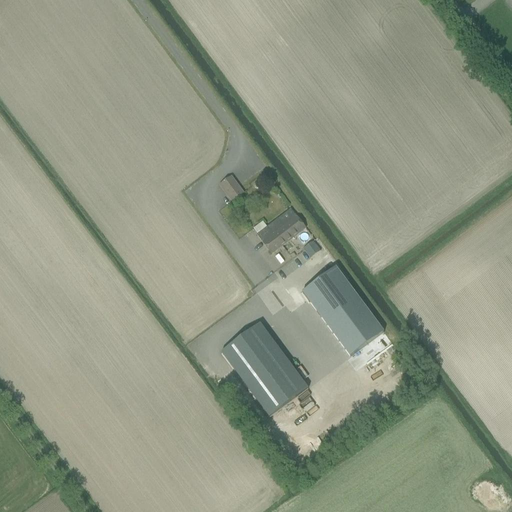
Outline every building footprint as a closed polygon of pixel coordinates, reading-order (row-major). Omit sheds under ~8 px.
[(220,187),(232,203),(243,194),(231,178),(220,187)] [(257,236),(272,256),(306,230),(295,215),(291,210),(257,236)] [(303,250),(311,260),(321,252),(313,243),(303,250)] [(327,255),(323,259),(332,271),(336,268),(327,255)] [(336,269),(302,294),(351,359),(384,334),(379,327),(359,300),(356,296),(355,295),(347,284),(346,283),(336,269)] [(290,292),(296,305),(303,302),(297,289),(290,292)] [(221,354),(269,419),(309,390),(260,325),(221,354)] [(372,364),(383,360),(381,352),(370,355),(372,364)]
